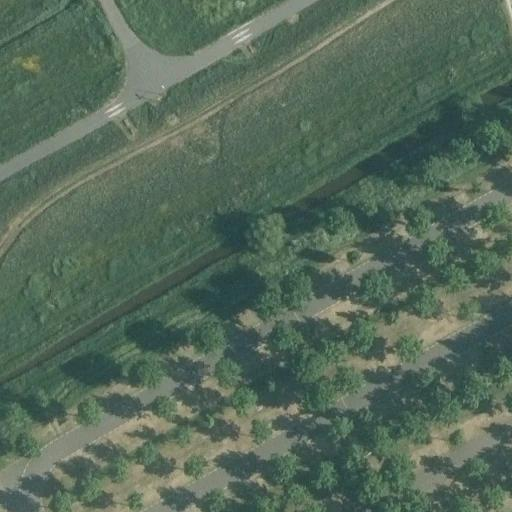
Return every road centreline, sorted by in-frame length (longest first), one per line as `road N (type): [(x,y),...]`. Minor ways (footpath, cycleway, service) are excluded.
road 1 (unknown): [(511,197),(38,462),(25,477),(26,511)]
road 2 (unknown): [(394,0),(177,132),(98,169),(34,212),(0,255)]
road 3 (unknown): [(142,511),(511,313)]
